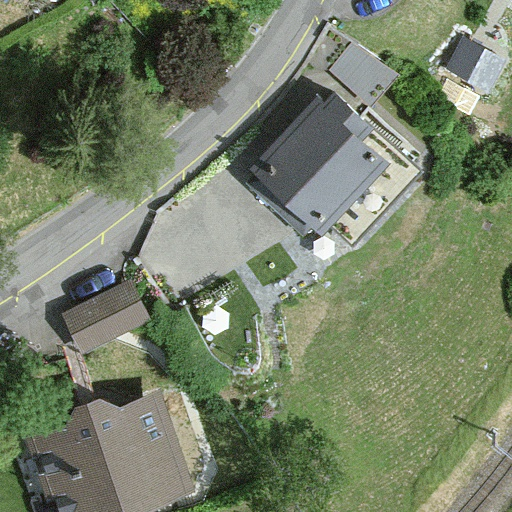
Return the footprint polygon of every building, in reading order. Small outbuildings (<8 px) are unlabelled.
[(465,40),(450,67),(488,88),(503,61),(465,40)] [(331,70),(371,102),(396,76),(354,45),(331,70)] [(321,233),(382,165),(357,143),(370,130),(334,97),(325,107),(318,100),(253,171),(257,175),(281,197),(311,224),(321,233)] [(281,197),(257,175),(248,185),(302,234),(311,224),(281,197)] [(129,283),(65,314),(83,351),(147,319),(129,283)] [(159,395),(36,440),(62,511),(133,511),(194,490),(159,395)]
